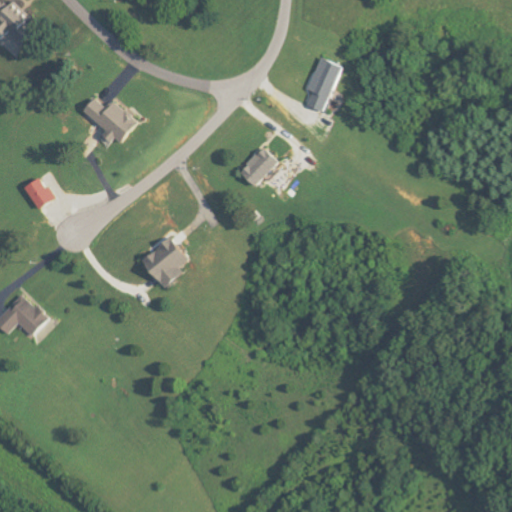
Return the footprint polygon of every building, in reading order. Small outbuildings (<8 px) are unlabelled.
[(37,19),(18,2),(12,8),(2,0),(0,0),(0,26),(2,24),(26,45),(38,32),(31,26),(37,19)] [(318,92),(312,105),(329,112),(350,68),(328,58),(313,90),(318,92)] [(89,114),(127,145),(145,123),(121,104),(116,110),(102,99),(89,114)] [(246,172),(261,187),(269,178),(274,183),(288,167),(269,149),(246,172)] [(60,200),(46,178),(30,188),(44,210),(60,200)] [(148,259),(170,289),(190,275),(185,268),(195,261),(179,238),(148,259)] [(55,320),(28,295),(1,323),(13,336),(24,324),(38,338),(55,320)]
